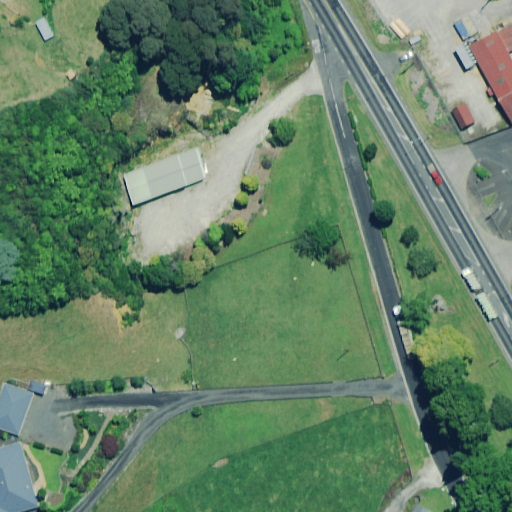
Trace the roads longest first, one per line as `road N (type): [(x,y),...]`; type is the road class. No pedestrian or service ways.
road 1 (residential): [(468,511),(439,451),(339,117),(319,24),(322,0)]
road 2 (trunk): [(511,337),(323,0)]
